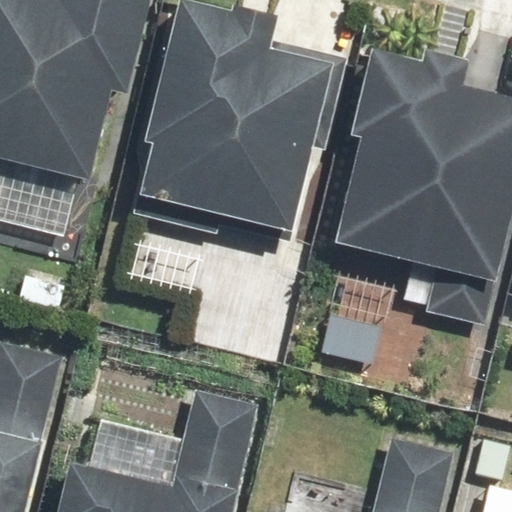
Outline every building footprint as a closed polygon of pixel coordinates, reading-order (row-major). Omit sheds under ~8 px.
[(0,0),(0,173),(5,154),(98,177),(120,88),(133,91),(154,0),(0,0)] [(159,140),(147,191),(301,228),(321,148),(329,150),(352,55),(278,37),(285,10),(244,0),(237,0),(236,4),(218,0),(185,0),(152,138),(159,140)] [(490,325),(511,233),(511,90),(468,80),(474,53),(433,43),(430,55),(378,42),(357,131),(367,133),(341,239),(440,263),(429,310),(490,325)] [(0,511),(25,511),(63,354),(3,340),(0,353),(0,511)] [(235,511),(262,401),(200,386),(177,481),(76,457),(63,511),(235,511)] [(443,511),(458,450),(394,435),(375,511),(304,511),(272,504),(270,511),(443,511)]
